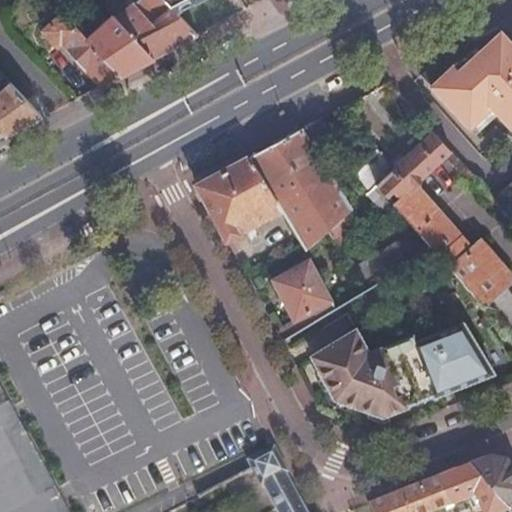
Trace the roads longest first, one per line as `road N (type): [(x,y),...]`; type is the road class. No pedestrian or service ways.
road 1 (residential): [(334,463),(304,437),(154,154)]
road 2 (primary): [(0,225),(216,108),(244,106)]
road 3 (primary): [(231,71),(0,205)]
road 4 (primary): [(231,71),(0,188)]
road 5 (primary): [(244,106),(441,0)]
road 6 (residential): [(511,418),(380,466),(334,463)]
road 7 (primary): [(0,245),(154,154)]
road 8 (primary): [(365,0),(231,71)]
